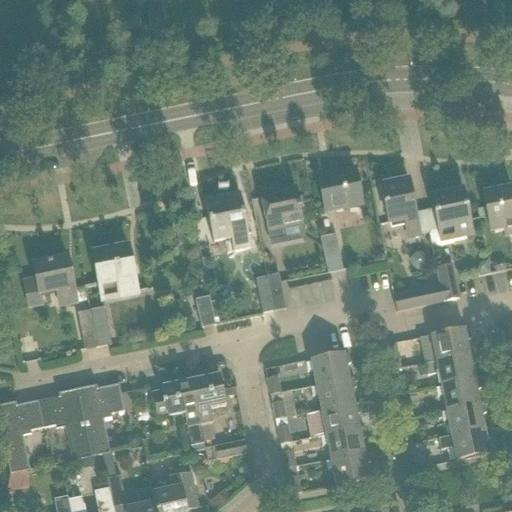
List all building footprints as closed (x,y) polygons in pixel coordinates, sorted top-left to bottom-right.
[(164,24),(161,0),(145,0),(149,26),(164,24)] [(317,178),(324,214),(361,206),(354,171),(317,178)] [(380,187),(388,226),(404,222),(407,239),(419,236),(408,182),(380,187)] [(258,191),(267,234),(303,227),(295,191),(276,195),(274,187),(258,191)] [(482,195),(490,232),(503,230),(505,237),(511,235),(511,194),(511,189),(482,195)] [(472,236),(462,192),(431,198),(438,232),(431,233),(429,236),(431,245),(435,248),(453,244),(453,240),(455,240),(472,236)] [(203,202),(212,245),(230,242),(233,254),(250,250),(239,195),(203,202)] [(319,239),(327,275),(342,272),(335,236),(319,239)] [(92,254),(98,283),(99,289),(102,303),(137,296),(127,247),(92,254)] [(33,267),(36,281),(23,284),(28,309),(42,306),(40,296),(60,292),(63,307),(76,305),(67,260),(33,267)] [(480,262),(476,269),(477,276),(483,275),(489,274),(486,261),(480,262)] [(436,270),(440,288),(443,304),(459,301),(451,267),(436,270)] [(278,276),(266,278),(273,313),(285,311),(278,276)] [(273,313),(266,278),(254,280),(261,315),(273,313)] [(98,283),(84,285),(85,292),(99,289),(98,283)] [(443,304),(440,288),(393,298),(396,314),(443,304)] [(195,301),(201,330),(214,327),(209,298),(195,301)] [(103,309),(89,312),(97,349),(111,347),(103,309)] [(97,349),(89,312),(77,315),(84,352),(97,349)] [(418,340),(424,366),(468,357),(468,356),(466,343),(470,340),(468,331),(464,332),(463,331),(418,340)] [(501,333),(501,334),(505,350),(511,348),(511,333),(511,331),(501,333)] [(384,347),(386,356),(388,373),(399,371),(396,354),(395,345),(384,347)] [(312,372),(315,388),(348,381),(346,367),(350,365),(348,355),(344,356),(343,355),(310,362),(310,363),(305,365),(306,373),(312,372)] [(438,375),(440,388),(473,381),(471,367),(475,365),(473,355),(468,356),(468,357),(424,366),(426,378),(438,375)] [(219,376),(190,382),(199,428),(212,425),(209,411),(225,408),(219,376)] [(280,395),(276,378),(266,381),(269,397),(280,395)] [(390,381),(392,397),(402,396),(400,379),(390,381)] [(317,397),(320,413),(354,406),(353,405),(351,392),(355,389),(353,380),(348,381),(315,388),(309,389),(311,398),(317,397)] [(442,397),(445,413),(479,406),(478,406),(476,392),(480,390),(478,380),(473,381),(440,388),(435,389),(437,398),(442,397)] [(183,416),(190,448),(202,446),(199,428),(190,382),(161,388),(162,392),(151,394),(157,422),(183,416)] [(96,387),(76,391),(90,459),(110,455),(103,421),(112,419),(111,416),(124,414),(118,386),(96,391),(96,387)] [(142,390),(130,392),(132,402),(144,400),(142,390)] [(58,399),(37,403),(42,430),(54,428),(55,431),(64,429),(71,463),(90,459),(76,391),(57,395),(58,399)] [(42,430),(37,403),(16,408),(15,404),(0,407),(0,432),(9,476),(29,472),(22,438),(31,436),(30,433),(42,430)] [(271,405),(275,422),(285,420),(281,403),(271,405)] [(322,421),(325,437),(359,431),(358,430),(356,416),(360,414),(358,404),(353,405),(354,406),(320,413),(315,414),(317,422),(322,421)] [(393,406),(396,422),(406,421),(404,404),(393,406)] [(447,422),(450,437),(484,431),(483,430),(481,417),(485,414),(483,405),(478,406),(479,406),(445,413),(440,414),(442,423),(447,422)] [(276,430),(280,446),(290,444),(286,428),(276,430)] [(327,446),(330,462),(364,455),(363,455),(361,441),(365,439),(363,429),(358,430),(359,431),(325,437),(320,438),(322,447),(327,446)] [(397,431),(400,447),(410,446),(408,429),(397,431)] [(484,431),(450,437),(450,438),(437,440),(440,452),(452,450),(455,463),(489,456),(486,441),(490,439),(488,429),(483,430),(484,431)] [(129,438),(126,443),(127,448),(131,451),(137,450),(140,446),(139,440),(134,437),(129,438)] [(214,448),(217,462),(246,456),(243,443),(214,448)] [(202,446),(190,448),(191,454),(204,452),(202,446)] [(281,455),(285,471),(295,469),(292,453),(281,455)] [(364,455),(330,462),(325,463),(326,472),(332,470),(335,488),(369,481),(366,466),(370,463),(368,454),(363,455),(364,455)] [(401,456),(404,473),(414,471),(412,455),(401,456)] [(171,491),(152,495),(151,495),(154,511),(188,511),(198,510),(191,474),(168,479),(171,491)] [(105,479),(108,490),(112,511),(113,511),(113,508),(125,506),(119,477),(105,479)] [(286,480),(290,497),(300,495),(297,478),(286,480)] [(154,511),(151,495),(152,495),(151,489),(136,492),(140,508),(125,511),(154,511)] [(83,511),(82,505),(69,508),(69,511),(112,511),(108,490),(94,493),(97,511),(83,511)]
